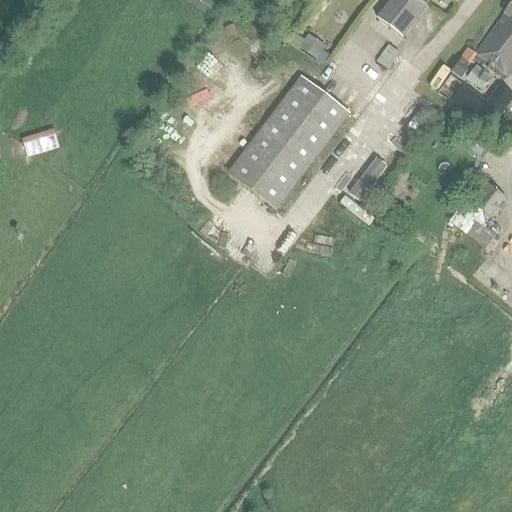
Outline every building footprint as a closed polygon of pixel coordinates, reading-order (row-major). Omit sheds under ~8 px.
[(425,6),(429,0),(390,0),(376,20),(402,40),(426,8),(425,6)] [(511,1),(474,58),(508,80),(511,73),(511,1)] [(325,50),(308,38),(300,49),(317,61),(325,50)] [(389,47),(377,63),(388,71),(400,55),(389,47)] [(467,73),(464,71),(469,65),(461,59),(451,74),(461,81),(467,73)] [(450,104),(452,102),(490,130),(511,101),(511,95),(499,86),(486,104),(450,77),(438,95),(450,104)] [(301,78),(227,176),(276,213),(350,116),(301,78)] [(420,131),(429,113),(413,105),(404,123),(420,131)] [(375,156),(350,193),(363,202),(388,164),(375,156)] [(480,180),(449,222),(485,249),(496,235),(483,225),(504,197),(480,180)]
